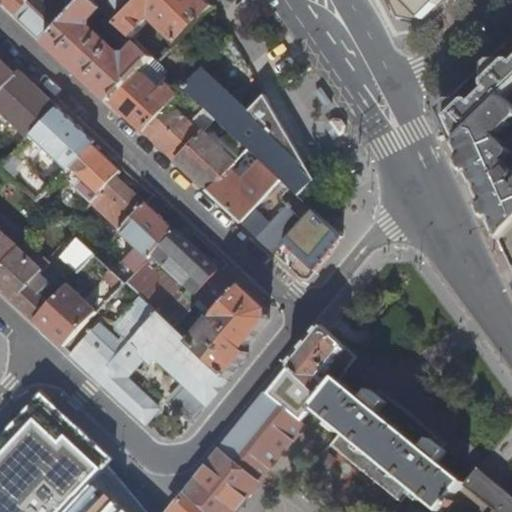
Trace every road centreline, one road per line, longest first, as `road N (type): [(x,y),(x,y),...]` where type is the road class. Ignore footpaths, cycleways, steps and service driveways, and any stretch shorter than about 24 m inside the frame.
road 1 (residential): [(308,316),(0,31)]
road 2 (residential): [(34,338),(179,473),(308,316)]
road 3 (secondary): [(300,17),(431,195)]
road 4 (residential): [(308,316),(376,234),(431,195)]
road 5 (secondary): [(511,317),(431,195)]
road 6 (residential): [(402,92),(508,0)]
road 7 (secondary): [(300,17),(334,29),(370,79),(402,92)]
